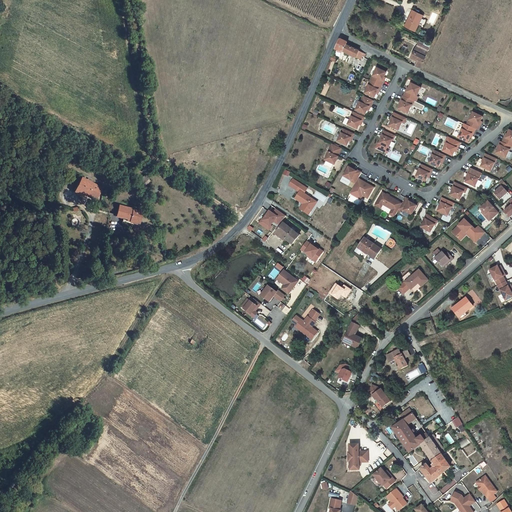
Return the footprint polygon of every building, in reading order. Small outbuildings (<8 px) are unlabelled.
[(405,31),(412,14),(402,9),(394,25),(405,31)] [(343,52),(356,58),(356,57),(359,51),(347,45),(348,43),(342,40),(341,40),(340,40),(339,40),(339,41),(335,49),(338,50),(342,51),(343,52)] [(408,64),(411,66),(420,45),(407,40),(400,55),(407,58),(404,63),(408,64)] [(359,51),(356,57),(361,60),(363,56),(365,57),(366,54),(359,51)] [(386,73),(377,68),(373,76),(371,81),(382,86),(384,81),(383,80),(384,77),(386,73)] [(382,86),(371,81),(368,85),(369,86),(365,93),(375,98),(377,93),(378,90),(380,91),(382,86)] [(408,92),(406,97),(417,102),(418,103),(420,98),(419,97),(423,89),(413,84),(411,90),(409,93),(408,92)] [(374,101),(364,96),(361,103),(360,102),(356,110),(366,115),(369,107),(370,108),(374,101)] [(405,97),(403,102),(404,102),(403,105),(401,110),(410,114),(414,107),(417,102),(406,97),(405,97)] [(365,117),(354,112),(351,117),(352,117),(348,124),(358,129),(360,125),(361,121),(363,122),(365,117)] [(407,118),(394,112),(392,118),(393,118),(392,121),(389,126),(399,130),(402,122),(405,124),(407,118)] [(469,120),(467,125),(476,129),(478,130),(480,125),(479,125),(481,121),(483,117),(473,112),(470,120),(469,120)] [(467,125),(464,124),(462,129),(462,130),(458,138),(468,142),(470,137),(472,134),(473,135),(476,129),(467,125)] [(355,134),(343,128),(341,133),(342,133),(338,141),(347,146),(349,141),(351,138),(352,139),(355,134)] [(395,136),(384,130),(382,135),(383,136),(382,139),(380,143),(389,148),(393,140),(395,136)] [(505,137),(503,142),(511,146),(511,131),(510,130),(508,135),(506,138),(505,137)] [(461,143),(448,137),(445,143),(447,144),(443,151),(453,156),(455,152),(456,148),(458,149),(461,143)] [(510,150),(511,146),(503,142),(501,141),(499,145),(500,145),(499,149),(497,153),(506,158),(510,150)] [(389,148),(380,143),(379,143),(377,148),(387,153),(390,148),(389,148)] [(342,148),(333,144),(328,152),(329,153),(325,160),(335,165),(339,157),(338,157),(342,148)] [(444,160),(446,156),(434,150),(432,155),(433,155),(429,163),(439,168),(441,163),(442,160),(444,160)] [(497,159),(486,154),(484,158),(485,159),(483,162),(481,167),(491,171),(495,163),(495,164),(497,159)] [(433,169),(422,164),(420,169),(416,177),(426,181),(428,177),(429,174),(431,174),(433,169)] [(353,169),(349,167),(344,176),(351,180),(351,181),(356,183),(358,179),(362,173),(357,170),(356,171),(353,169)] [(468,178),(466,183),(475,187),(479,179),(482,173),(470,168),(468,174),(469,175),(468,178)] [(149,179),(145,175),(140,180),(143,183),(149,179)] [(102,188),(82,177),(75,191),(81,194),(82,193),(84,194),(88,196),(89,193),(93,196),(93,195),(95,192),(99,194),(102,188)] [(297,190),(301,184),(293,179),(289,185),(297,190)] [(363,181),(358,179),(356,183),(352,189),(363,196),(368,198),(373,189),(362,182),(363,181)] [(499,182),(503,186),(494,193),(500,199),(508,192),(504,187),(507,185),(502,179),(499,182)] [(468,188),(455,182),(453,187),(454,187),(453,191),(451,195),(460,200),(464,192),(466,193),(468,188)] [(306,205),(303,210),(308,214),(314,205),(315,206),(318,202),(304,193),(308,188),(301,184),(297,190),(300,192),(295,199),(303,204),(305,205),(305,204),(306,205)] [(363,196),(352,189),(350,193),(361,199),(363,196)] [(400,208),(402,204),(383,193),(378,201),(383,205),(392,210),(390,214),(395,217),(400,208)] [(455,203),(443,197),(440,202),(442,203),(438,211),(448,216),(452,208),(455,203)] [(410,200),(406,198),(402,204),(400,208),(404,211),(405,210),(412,215),(417,206),(413,203),(410,201),(410,200)] [(489,218),(497,211),(489,201),(480,208),(483,211),(489,218)] [(119,205),(117,215),(123,217),(127,218),(128,219),(127,220),(137,222),(140,211),(119,205)] [(271,226),(274,221),(279,225),(286,216),(278,210),(275,214),(273,213),(270,211),(263,220),(271,226)] [(499,213),(497,211),(489,218),(483,211),(482,212),(489,221),(499,213)] [(438,221),(427,214),(425,219),(426,220),(424,222),(422,227),(431,232),(435,225),(436,225),(438,221)] [(480,238),(486,232),(479,226),(476,230),(465,219),(453,232),(459,238),(465,232),(467,234),(469,236),(473,232),(480,238)] [(300,235),(284,223),(275,233),(289,244),(291,243),(293,244),(300,235)] [(467,234),(465,232),(459,238),(461,240),(467,234)] [(476,242),(480,238),(473,232),(469,236),(476,242)] [(365,238),(355,251),(363,257),(366,253),(368,255),(368,254),(375,259),(382,249),(365,238)] [(319,249),(307,241),(301,249),(313,258),(311,260),(315,263),(323,251),(319,249)] [(413,250),(407,242),(401,247),(407,255),(413,250)] [(450,260),(451,261),(454,259),(448,252),(446,255),(443,252),(442,253),(438,249),(434,253),(437,257),(436,258),(443,266),(444,266),(450,260)] [(498,267),(498,266),(489,270),(498,285),(506,281),(504,276),(498,267)] [(284,270),(278,278),(286,284),(285,285),(283,287),(290,292),(298,281),(284,270)] [(429,280),(419,270),(405,282),(398,288),(403,294),(410,288),(412,289),(419,283),(422,286),(429,280)] [(506,301),(511,297),(511,292),(509,286),(506,281),(498,285),(506,301)] [(339,299),(342,294),(346,297),(351,289),(345,285),(342,288),(336,283),(329,292),(339,299)] [(285,295),(278,290),(277,292),(269,286),(261,295),(270,302),(274,296),(281,301),(285,295)] [(473,306),(467,298),(457,305),(452,309),(459,317),(465,312),(473,306)] [(242,307),(244,309),(250,301),(248,299),(242,307)] [(261,304),(254,299),(252,302),(250,301),(244,309),(251,314),(250,315),(254,318),(258,313),(254,310),(257,306),(259,307),(261,304)] [(306,335),(312,339),(318,332),(312,327),(311,326),(312,325),(313,326),(313,325),(315,322),(315,321),(320,315),(314,310),(313,311),(310,315),(309,317),(308,316),(304,321),(296,316),(292,321),(297,325),(306,331),(306,335)] [(353,322),(359,325),(364,319),(359,314),(352,321),(353,322)] [(343,341),(358,348),(363,339),(354,335),(356,331),(359,325),(353,322),(343,341)] [(296,327),(306,335),(306,331),(297,325),(296,327)] [(395,357),(401,354),(399,349),(387,355),(390,361),(396,359),(395,357)] [(410,356),(407,350),(402,353),(402,354),(405,358),(410,356)] [(405,358),(402,354),(401,354),(395,357),(396,359),(398,363),(401,369),(408,365),(405,358)] [(339,377),(348,382),(352,372),(350,371),(352,367),(346,363),(340,365),(335,371),(341,374),(339,377)] [(423,364),(419,366),(422,373),(427,371),(423,364)] [(417,369),(407,374),(410,379),(419,374),(417,369)] [(383,407),(391,401),(381,389),(372,385),(368,393),(373,395),(376,400),(377,399),(383,407)] [(417,418),(413,413),(393,428),(410,452),(415,448),(421,444),(430,437),(429,436),(427,433),(422,436),(422,435),(417,439),(416,437),(409,427),(408,425),(413,422),(412,421),(417,418)] [(418,436),(411,425),(409,427),(416,437),(418,436)] [(433,441),(430,437),(421,444),(422,446),(428,455),(432,462),(442,454),(438,448),(433,441)] [(446,451),(436,438),(433,441),(438,448),(442,454),(446,451)] [(467,438),(459,442),(462,447),(470,443),(467,438)] [(349,457),(368,456),(368,451),(361,451),(359,451),(359,449),(359,444),(350,444),(350,452),(349,452),(349,457)] [(432,483),(451,467),(442,454),(432,462),(428,465),(427,464),(421,468),(422,470),(431,481),(432,483)] [(361,462),(368,462),(368,456),(349,457),(349,461),(350,461),(351,470),(360,469),(360,464),(359,462),(361,462)] [(383,486),(384,485),(387,488),(396,481),(390,474),(388,476),(385,473),(382,468),(374,475),(383,486)] [(421,471),(429,482),(431,481),(422,470),(421,471)] [(486,476),(476,482),(479,486),(479,487),(481,487),(482,488),(481,489),(482,490),(488,498),(497,492),(486,476)] [(442,493),(456,482),(454,479),(439,490),(442,493)] [(399,492),(397,489),(387,497),(399,511),(408,503),(403,497),(398,493),(399,492)] [(348,503),(356,505),(358,496),(351,491),(348,503)] [(455,503),(460,510),(462,508),(464,511),(473,511),(470,506),(469,505),(471,503),(467,497),(464,498),(462,495),(455,492),(451,501),(455,503)] [(471,494),(467,497),(471,503),(469,505),(470,506),(476,502),(471,494)] [(340,511),(341,508),(338,508),(340,500),(331,498),(329,506),(331,507),(330,511),(340,511)] [(511,511),(504,500),(497,504),(502,511),(511,511)]
